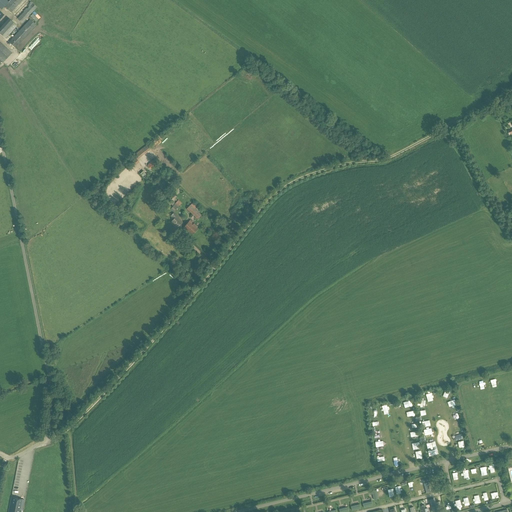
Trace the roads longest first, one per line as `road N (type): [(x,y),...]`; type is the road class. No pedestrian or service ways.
road 1 (track): [(47,438),(64,433),(103,395),(279,191),(339,164),(389,156),(511,90)]
road 2 (unclassified): [(0,140),(52,396),(47,438),(18,456),(0,454)]
